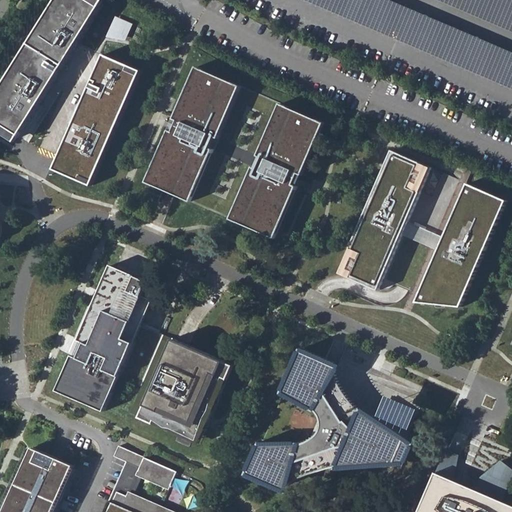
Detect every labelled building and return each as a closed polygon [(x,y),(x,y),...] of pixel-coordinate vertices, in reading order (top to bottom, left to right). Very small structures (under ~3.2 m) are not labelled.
[(57,0),(0,92),(0,124),(21,138),(103,5),(95,0),(57,0)] [(511,50),(392,0),(304,0),(511,88),(511,50)] [(511,0),(438,0),(511,31),(511,0)] [(129,40),(134,21),(115,16),(110,35),(129,40)] [(104,52),(53,167),(92,185),(143,70),(104,52)] [(242,87),(193,66),(172,117),(177,120),(171,133),(166,131),(143,183),(165,193),(191,204),(214,151),(210,150),(213,143),(216,137),(219,139),(242,87)] [(320,123),(276,104),(254,156),(257,157),(255,162),(253,167),(250,165),(227,220),(273,239),(294,186),(290,185),(292,178),(294,173),(298,175),(320,123)] [(380,289),(407,228),(433,168),(393,151),(340,273),(379,290),(380,289)] [(508,201),(469,184),(443,245),(417,303),(462,306),(508,201)] [(119,376),(141,385),(163,335),(151,329),(142,326),(133,322),(144,296),(150,281),(132,273),(130,277),(127,276),(123,274),(125,270),(113,265),(79,339),(86,342),(83,350),(79,358),(73,355),(58,391),(105,411),(119,376)] [(133,322),(142,326),(153,300),(144,296),(133,322)] [(173,339),(163,335),(141,385),(129,413),(154,424),(155,421),(196,438),(216,390),(223,393),(235,364),(174,338),(173,339)] [(86,342),(79,339),(73,355),(79,358),(83,350),(86,342)] [(261,443),(247,474),(281,487),(300,478),(321,470),(337,466),(355,463),(376,461),(397,462),(407,441),(394,436),(382,429),(371,421),(362,413),(353,403),(343,385),(338,373),(336,364),(302,350),(283,392),(292,394),(302,399),(315,409),(319,413),(322,418),(322,427),(319,434),(316,439),(308,445),(279,446),(261,443)] [(200,444),(223,393),(216,390),(196,438),(155,421),(154,424),(200,444)] [(177,472),(122,446),(117,458),(126,462),(140,468),(139,470),(144,473),(172,486),(177,472)] [(53,511),(74,466),(33,448),(4,511),(53,511)] [(140,468),(126,462),(104,511),(108,511),(118,492),(132,498),(144,473),(139,470),(140,468)] [(108,511),(165,511),(160,510),(162,506),(156,503),(154,507),(132,498),(118,492),(108,511)]
